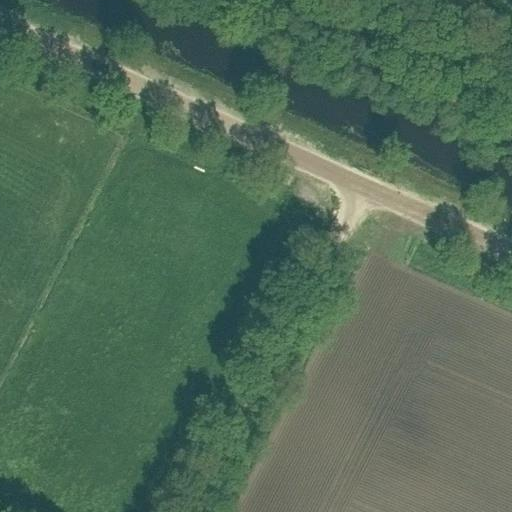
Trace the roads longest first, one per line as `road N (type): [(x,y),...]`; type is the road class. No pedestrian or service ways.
road 1 (tertiary): [(363,187),(0,25)]
road 2 (unclassified): [(198,511),(363,187)]
road 3 (tertiary): [(511,252),(363,187)]
